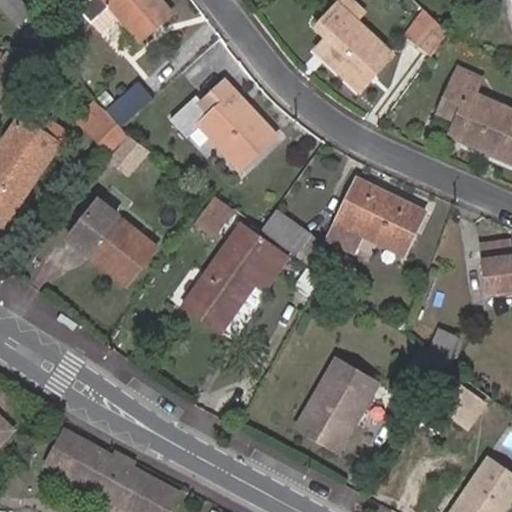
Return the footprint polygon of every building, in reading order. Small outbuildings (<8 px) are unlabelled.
[(32,13),(20,0),(1,0),(0,1),(0,4),(18,26),(32,13)] [(173,15),(160,0),(91,0),(82,8),(95,23),(114,6),(142,41),(173,15)] [(427,0),(437,11),(452,0),(427,0)] [(335,45),(324,57),(361,92),(393,57),(338,6),(318,28),(329,39),(335,45)] [(447,34),(426,12),(406,38),(431,56),(447,34)] [(511,37),(511,16),(502,19),(506,39),(511,37)] [(318,51),(324,57),(335,45),(329,39),(318,51)] [(0,89),(9,95),(25,73),(37,57),(42,51),(42,50),(11,48),(4,56),(0,61),(0,89)] [(46,63),(37,57),(25,73),(34,79),(46,63)] [(451,138),(511,164),(511,110),(475,96),(483,78),(463,71),(456,87),(453,85),(440,115),(458,122),(451,138)] [(139,83),(106,111),(109,114),(123,128),(154,99),(139,83)] [(277,138),(227,83),(204,104),(197,97),(172,119),(189,138),(201,125),(242,170),(277,138)] [(106,111),(98,103),(80,123),(91,133),(109,114),(106,111)] [(109,114),(91,133),(112,152),(128,134),(123,128),(109,114)] [(58,147),(19,119),(10,133),(49,160),(58,147)] [(0,219),(5,223),(49,160),(10,133),(0,147),(0,219)] [(425,213),(360,181),(338,224),(363,236),(405,256),(425,213)] [(157,248),(100,201),(70,238),(127,285),(157,248)] [(220,227),(230,212),(215,202),(204,215),(220,227)] [(281,215),(267,233),(299,256),(312,238),(281,215)] [(363,236),(338,224),(329,243),(354,255),(363,236)] [(223,332),(258,282),(267,287),(287,258),(279,253),(242,228),(186,305),(223,332)] [(312,238),(299,256),(311,266),(324,247),(312,238)] [(511,252),(510,242),(483,246),(490,292),(511,289),(511,252)] [(321,281),(307,270),(295,288),(309,298),(321,281)] [(454,356),(452,355),(460,338),(445,331),(433,355),(447,366),(449,367),(454,356)] [(379,385),(337,361),(298,427),(340,452),(379,385)] [(489,405),(493,400),(491,399),(466,380),(463,385),(489,405)] [(483,406),(461,391),(445,414),(460,424),(465,416),(472,421),(483,406)] [(0,420),(0,448),(14,435),(0,420)] [(107,500),(131,459),(117,451),(114,455),(65,429),(63,431),(55,426),(47,442),(55,446),(44,466),(107,500)] [(143,465),(131,459),(107,500),(129,511),(171,511),(182,493),(141,470),(143,465)] [(502,511),(511,498),(511,495),(480,474),(452,511),(502,511)]
